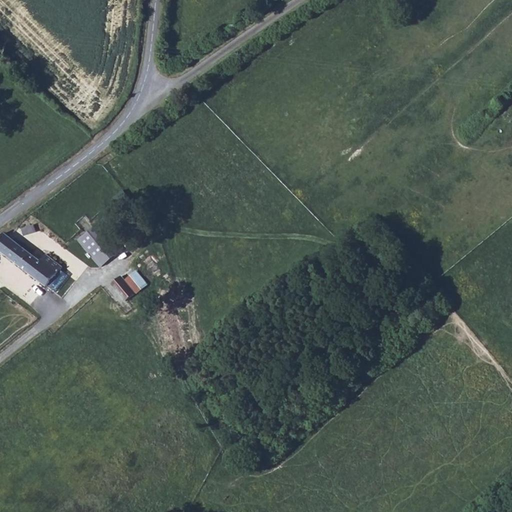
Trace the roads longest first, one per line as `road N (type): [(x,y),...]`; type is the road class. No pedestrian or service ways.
road 1 (unclassified): [(0,215),(113,134),(141,94)]
road 2 (unclassified): [(141,94),(166,87),(298,0)]
